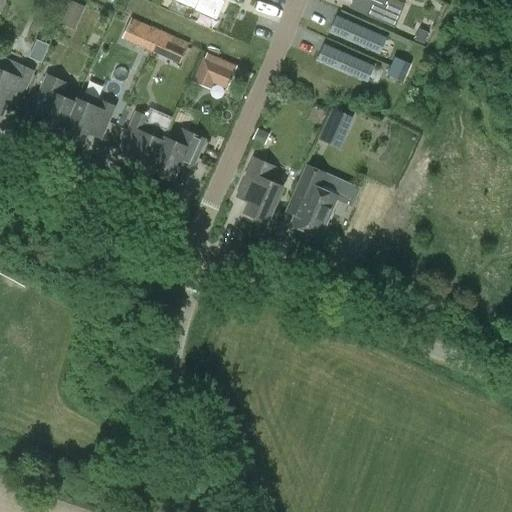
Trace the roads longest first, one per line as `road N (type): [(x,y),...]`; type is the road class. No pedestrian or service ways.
road 1 (tertiary): [(511,385),(207,253)]
road 2 (unclassified): [(219,511),(178,418),(172,372),(207,253)]
road 3 (residential): [(192,248),(298,0)]
road 4 (tertiary): [(192,248),(0,161)]
